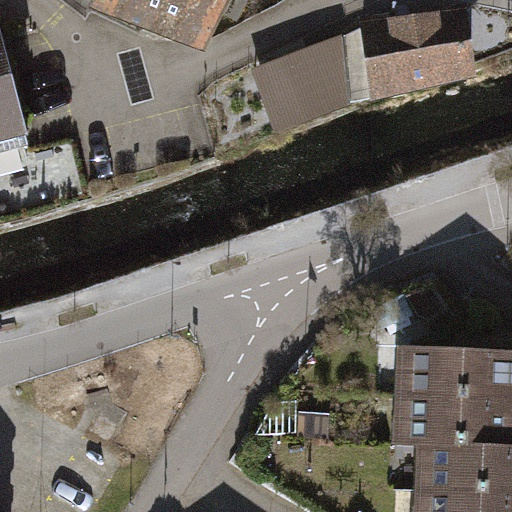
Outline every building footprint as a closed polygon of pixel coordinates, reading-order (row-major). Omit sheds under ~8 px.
[(196,40),(217,0),(101,0),(99,5),(196,40)] [(456,6),(352,20),(363,97),(466,83),(456,6)] [(0,141),(24,135),(0,42),(0,141)] [(511,364),(397,363),(396,414),(511,415),(511,364)] [(511,415),(396,414),(395,471),(412,471),(511,472),(511,415)] [(511,472),(412,471),(412,506),(511,508),(511,472)]
